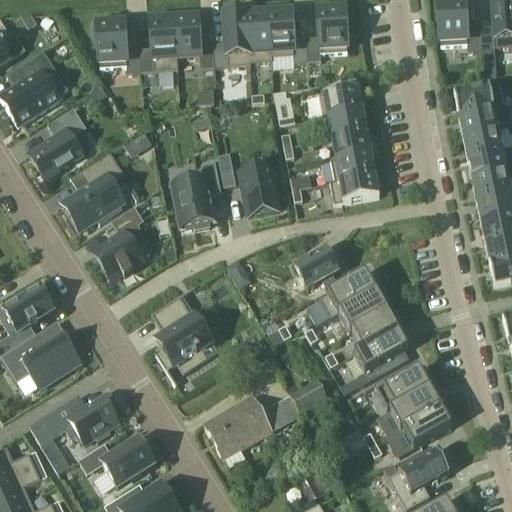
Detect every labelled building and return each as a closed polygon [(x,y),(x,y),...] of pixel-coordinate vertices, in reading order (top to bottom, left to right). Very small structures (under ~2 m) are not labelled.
[(479,32),(481,56),(495,56),(495,54),(511,52),(511,3),(491,5),(493,32),(479,32)] [(481,56),(479,32),(466,33),(464,6),(454,7),(454,4),(433,5),(435,23),(438,23),(440,52),(467,50),(467,57),(481,56)] [(331,66),(331,59),(347,58),(345,29),(349,29),(348,11),(328,12),(328,15),(317,16),(319,43),(305,44),(307,67),(331,66)] [(294,68),(307,67),(305,44),(292,45),(291,17),(268,19),(271,63),(294,61),(294,68)] [(271,63),(268,19),(247,20),(250,69),(271,67),(271,63)] [(250,69),(247,20),(224,22),(226,49),(213,50),(214,74),(250,71),(250,69)] [(214,74),(213,50),(199,50),(198,23),(174,25),(177,76),(178,76),(177,64),(200,63),(200,74),(214,74)] [(0,75),(13,67),(3,51),(13,44),(0,24),(0,75)] [(152,53),(139,54),(140,78),(177,76),(174,25),(150,27),(152,53)] [(140,78),(139,54),(125,55),(124,28),(113,29),(113,26),(93,27),(94,45),(98,45),(100,74),(126,72),(127,79),(140,78)] [(43,58),(10,79),(18,91),(0,102),(0,104),(18,132),(60,105),(48,87),(57,81),(43,58)] [(458,121),(504,112),(499,90),(454,99),(458,121)] [(101,92),(83,104),(91,116),(109,104),(101,92)] [(318,101),(323,123),(363,116),(359,94),(318,101)] [(285,97),(273,99),(275,107),(287,105),(285,97)] [(264,100),(252,101),(252,109),(264,108),(264,100)] [(463,142),(508,133),(504,112),(458,121),(463,142)] [(29,161),(45,186),(82,162),(71,145),(87,135),(74,114),(48,131),(56,144),(29,161)] [(363,116),(323,123),(323,125),(327,124),(331,144),(367,137),(363,116)] [(210,123),(194,126),(195,134),(211,131),(210,123)] [(467,164),(511,154),(511,152),(503,155),(499,136),(509,134),(508,133),(463,142),(467,164)] [(371,159),(367,137),(331,144),(335,164),(330,165),(330,166),(371,159)] [(280,141),(283,153),(291,151),(288,139),(280,141)] [(293,163),(291,151),(283,153),(285,165),(293,163)] [(511,154),(467,164),(472,185),(511,176),(511,154)] [(99,230),(122,216),(119,211),(122,209),(110,191),(123,182),(110,161),(111,160),(110,159),(77,180),(78,181),(81,179),(90,192),(63,209),(80,236),(96,226),(99,230)] [(330,187),(330,188),(375,180),(371,159),(330,166),(334,186),(330,187)] [(219,169),(223,193),(236,190),(231,167),(219,169)] [(171,186),(181,233),(194,231),(195,236),(210,233),(209,228),(215,227),(210,201),(221,199),(215,168),(202,171),(203,179),(171,186)] [(269,171),(239,177),(248,222),(278,216),(269,171)] [(476,206),(511,198),(511,176),(472,185),(476,206)] [(290,184),(292,196),(300,194),(311,192),(309,180),(290,184)] [(375,180),(330,188),(334,211),(379,202),(375,180)] [(302,206),(300,194),(292,196),(295,208),(302,206)] [(511,198),(476,206),(480,227),(511,220),(511,198)] [(120,241),(93,260),(110,286),(122,279),(124,282),(133,277),(131,273),(143,265),(133,250),(140,245),(133,234),(144,227),(135,212),(111,228),(120,241)] [(511,220),(480,227),(485,248),(511,242),(511,220)] [(511,242),(485,248),(489,269),(511,264),(511,242)] [(336,287),(333,281),(337,278),(325,255),(308,265),(306,261),(294,267),(296,271),(294,272),(307,295),(313,291),(317,298),(336,287)] [(511,287),(511,264),(489,269),(494,291),(511,287)] [(240,279),(242,272),(239,266),(228,272),(234,283),(240,279)] [(365,279),(318,304),(330,325),(339,319),(376,298),(365,279)] [(37,325),(53,315),(39,293),(0,317),(0,325),(9,341),(0,346),(0,359),(2,362),(35,341),(35,340),(30,332),(38,327),(37,325)] [(339,319),(349,338),(387,317),(376,298),(339,319)] [(179,303),(151,321),(164,342),(160,344),(164,350),(153,358),(166,377),(177,370),(183,380),(187,378),(204,367),(193,349),(206,340),(194,322),(192,324),(179,303)] [(397,336),(387,317),(349,338),(350,339),(352,338),(361,355),(354,359),(354,360),(397,336)] [(511,322),(502,325),(508,347),(511,345),(511,322)] [(284,346),(291,342),(285,331),(278,335),(284,346)] [(305,338),(311,349),(318,345),(312,334),(305,338)] [(401,359),(408,356),(397,336),(354,360),(365,380),(385,369),(389,376),(405,367),(401,359)] [(72,351),(65,355),(58,343),(43,353),(35,340),(35,341),(2,362),(0,363),(16,388),(30,380),(39,394),(80,368),(77,365),(79,363),(72,351)] [(338,369),(332,358),(325,362),(331,373),(338,369)] [(400,376),(374,391),(378,398),(376,399),(387,419),(430,395),(419,375),(405,383),(400,376)] [(288,400),(300,422),(329,407),(317,384),(288,400)] [(356,394),(352,387),(340,393),(344,401),(356,394)] [(430,395),(387,419),(390,417),(400,436),(441,413),(430,395)] [(40,425),(29,432),(41,451),(52,444),(66,436),(71,445),(78,440),(84,450),(96,443),(98,447),(110,439),(107,435),(118,429),(110,416),(115,413),(107,400),(81,416),(74,404),(40,425)] [(223,466),(272,438),(253,402),(203,430),(223,466)] [(441,413),(400,436),(401,436),(403,435),(413,454),(436,442),(452,433),(441,413)] [(370,439),(363,443),(369,453),(376,449),(370,439)] [(116,493),(154,470),(138,445),(111,462),(104,451),(79,467),(87,479),(102,470),(116,493)] [(382,459),(376,449),(369,453),(375,463),(382,459)] [(29,460),(12,468),(7,455),(0,457),(0,488),(34,473),(41,470),(36,457),(29,460)] [(403,511),(412,511),(429,503),(423,492),(449,478),(436,456),(387,483),(403,511)] [(0,488),(0,511),(13,511),(29,505),(24,493),(40,486),(47,482),(41,470),(34,473),(0,488)] [(271,487),(280,486),(284,479),(279,471),(270,471),(267,479),(271,487)] [(135,508),(128,497),(104,511),(175,511),(162,491),(135,508)]
